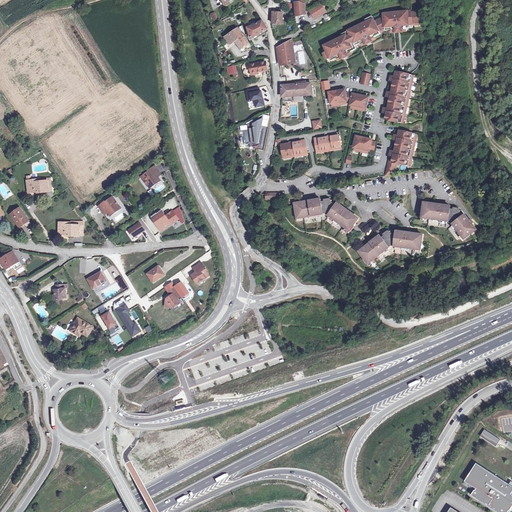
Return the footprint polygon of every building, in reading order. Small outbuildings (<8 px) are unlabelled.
[(305,4),(299,2),(297,5),(296,10),(296,11),(296,15),(306,13),(305,4)] [(328,10),(327,8),(325,9),(321,3),(310,11),(316,19),(326,12),(326,11),(328,10)] [(241,16),(241,15),(247,13),(245,8),(238,10),(240,13),(241,16)] [(341,34),(342,37),(340,38),(339,38),(335,40),(336,40),(327,44),(328,46),(325,47),(327,52),(324,53),(327,60),(330,58),(336,55),(337,58),(338,61),(342,59),(348,56),(352,54),(350,51),(349,49),(355,46),(354,43),(359,40),(361,43),(362,46),(366,44),(366,45),(372,42),(372,41),(373,40),(376,39),(374,37),(373,34),(379,31),(385,28),(384,27),(390,26),(391,29),(392,32),(394,31),(396,31),(404,30),(403,29),(408,29),(407,25),(406,23),(412,22),(412,20),(419,19),(420,19),(418,8),(410,10),(410,8),(399,10),(395,10),(395,11),(385,13),(386,14),(383,15),(383,17),(375,21),(372,16),(365,19),(366,22),(363,23),(359,25),(351,29),(352,31),(349,32),(348,30),(341,34)] [(273,12),(272,24),(283,24),(283,12),(273,12)] [(240,13),(234,15),(236,21),(239,19),(241,24),(245,23),(242,17),(242,18),(241,15),(241,16),(240,13)] [(236,21),(234,15),(223,20),(225,25),(236,21)] [(252,39),(260,34),(261,35),(265,33),(264,31),(268,29),(263,21),(256,24),(248,28),(252,39)] [(240,48),(248,42),(238,28),(225,37),(230,44),(234,40),(240,48)] [(385,28),(379,31),(373,34),(374,37),(381,33),(380,33),(385,30),(385,28)] [(395,33),(394,31),(392,32),(391,29),(385,30),(380,33),(381,33),(374,37),(376,39),(373,40),(373,41),(373,45),(374,52),(396,50),(395,33)] [(277,48),(280,65),(295,62),(291,40),(277,48)] [(251,46),(248,42),(240,48),(244,51),(251,46)] [(262,76),(261,72),(267,71),(266,62),(250,65),(252,75),(259,74),(259,77),(262,76)] [(412,75),(396,71),(395,77),(394,83),(392,92),(390,98),(388,108),(387,114),(386,119),(401,123),(403,116),(403,115),(403,114),(405,107),(406,100),(407,97),(409,89),(410,84),(410,81),(412,75)] [(363,76),(361,83),(368,85),(370,78),(363,76)] [(311,83),(282,86),(282,97),(312,95),(311,83)] [(260,88),(247,90),(249,100),(254,99),(256,107),(264,105),(260,88)] [(335,91),(329,92),(331,104),(332,104),(339,102),(346,101),(347,101),(351,102),(350,105),(351,105),(358,107),(365,108),(366,108),(369,97),(363,96),(359,95),(353,94),(346,93),(345,90),(339,91),(335,91)] [(321,119),(312,120),(313,129),(323,128),(321,119)] [(255,123),(253,124),(256,143),(258,144),(262,124),(261,120),(255,123)] [(399,130),(398,135),(397,141),(395,151),(394,157),(392,162),(408,165),(410,159),(412,159),(412,157),(410,156),(413,143),(415,143),(416,141),(414,140),(415,134),(399,130)] [(327,137),(319,139),(319,142),(315,143),(317,153),(321,152),(321,150),(329,149),(329,151),(333,150),(333,148),(340,147),(341,146),(339,135),(331,137),(332,140),(328,141),(327,137)] [(362,137),(356,136),(354,147),(355,148),(369,151),(370,151),(370,149),(372,141),(372,140),(366,138),(362,137)] [(289,144),(281,145),(283,156),(291,155),(291,157),(295,156),(295,154),(303,153),(304,155),(308,154),(306,145),(302,145),(301,142),(293,143),(294,147),(290,147),(289,144)] [(160,173),(155,167),(148,172),(149,172),(142,178),(150,189),(161,181),(158,178),(157,175),(160,173)] [(51,178),(36,180),(36,183),(47,182),(49,192),(52,191),(51,178)] [(30,181),(27,181),(29,193),(37,192),(37,193),(49,192),(47,182),(36,183),(36,180),(30,181)] [(106,201),(98,207),(103,213),(106,211),(108,213),(110,217),(121,209),(113,197),(107,202),(106,201)] [(348,227),(350,229),(354,224),(356,225),(361,218),(339,203),(338,205),(333,201),(331,200),(328,200),(323,201),(323,199),(296,203),(298,211),(299,211),(300,218),(303,217),(310,216),(317,215),(324,214),(325,213),(325,211),(328,211),(332,213),(330,215),(331,216),(337,219),(342,223),(348,227)] [(426,202),(425,210),(427,211),(426,218),(428,218),(435,219),(442,220),(449,221),(450,221),(450,219),(454,219),(456,222),(455,223),(456,225),(460,229),(462,233),(463,234),(465,237),(471,233),(472,234),(478,229),(474,224),(475,223),(473,220),(472,221),(467,214),(465,216),(461,211),(460,209),(457,209),(452,208),(452,206),(426,202)] [(20,227),(28,222),(20,210),(12,215),(20,227)] [(163,212),(158,215),(155,218),(160,226),(158,227),(161,232),(179,219),(173,211),(166,216),(163,212)] [(155,218),(158,215),(157,214),(157,213),(151,217),(158,227),(160,226),(155,218)] [(70,225),(70,223),(59,223),(59,235),(68,235),(68,237),(79,236),(79,235),(83,235),(83,225),(70,225)] [(136,237),(146,230),(141,223),(131,230),(136,237)] [(356,225),(354,224),(350,229),(348,227),(346,230),(351,233),(356,225)] [(389,248),(391,247),(390,245),(392,243),(396,244),(396,246),(397,246),(404,247),(410,248),(417,249),(421,249),(422,242),(423,243),(424,235),(398,231),(398,233),(392,233),(390,232),(387,234),(383,237),(382,235),(360,251),(366,258),(367,257),(371,262),(373,260),(379,256),(384,252),(389,248)] [(7,257),(7,256),(1,260),(6,269),(13,265),(15,267),(19,264),(18,262),(19,261),(14,253),(7,257)] [(373,260),(371,262),(367,257),(366,258),(365,258),(371,266),(375,262),(373,260)] [(196,272),(191,275),(197,284),(208,275),(206,271),(207,271),(201,262),(195,266),(198,270),(196,272)] [(164,274),(160,268),(156,271),(154,269),(147,274),(153,283),(164,274)] [(95,277),(95,276),(88,280),(93,289),(95,292),(100,289),(101,290),(108,286),(109,285),(108,285),(107,281),(102,273),(95,277)] [(117,280),(123,290),(128,287),(122,277),(117,280)] [(57,286),(57,290),(55,290),(55,295),(54,295),(54,301),(63,300),(63,298),(66,298),(66,293),(67,293),(66,288),(64,288),(64,285),(57,286)] [(165,306),(172,307),(179,302),(176,298),(181,295),(175,287),(168,291),(171,295),(166,299),(165,306)] [(75,297),(79,303),(84,300),(80,294),(75,297)] [(126,313),(129,311),(126,306),(125,307),(124,305),(121,307),(122,308),(118,311),(133,336),(140,331),(135,323),(133,324),(126,313)] [(110,310),(101,315),(109,328),(118,324),(110,310)] [(76,323),(71,331),(80,336),(82,332),(87,336),(89,333),(92,329),(92,328),(78,319),(76,323)] [(485,430),(480,436),(496,446),(501,440),(485,430)] [(475,490),(471,495),(497,511),(508,511),(510,510),(510,511),(511,508),(511,486),(476,463),(465,481),(476,488),(476,489),(475,490)]
